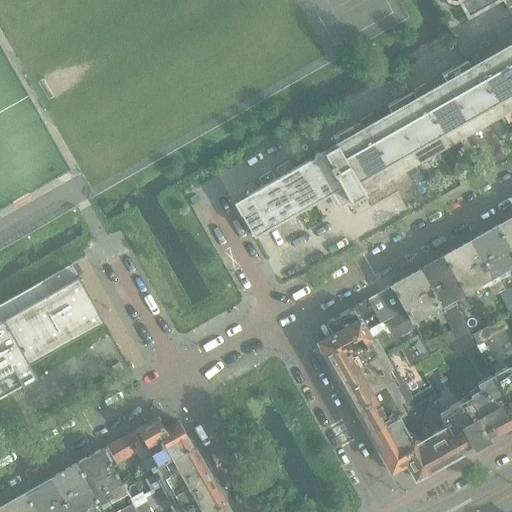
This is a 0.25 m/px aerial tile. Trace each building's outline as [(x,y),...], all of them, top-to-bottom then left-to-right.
[(511,0),(445,0),(446,1),(454,4),(458,2),(467,19),(500,0),(501,0),(507,9),(511,6),(511,0)] [(511,45),(471,68),(324,151),(233,202),(238,210),(252,235),(253,237),(331,193),(339,207),(349,201),(350,203),(390,180),(511,110),(511,45)] [(511,253),(511,217),(497,226),(511,253)] [(496,276),(511,267),(511,253),(497,226),(444,256),(465,294),(483,284),(488,289),(493,297),(498,294),(509,313),(511,311),(511,288),(508,291),(506,288),(504,289),(496,276)] [(447,304),(465,294),(444,256),(392,285),(406,310),(413,323),(432,312),(436,319),(437,318),(441,326),(447,323),(457,340),(469,333),(456,309),(447,304)] [(0,398),(36,378),(29,365),(104,323),(78,277),(38,299),(31,287),(0,304),(0,398)] [(368,331),(363,322),(375,316),(380,324),(406,310),(392,285),(324,323),(331,335),(317,343),(324,356),(363,334),(368,331)] [(478,347),(508,330),(502,319),(472,336),(478,347)] [(431,354),(456,341),(449,329),(443,332),(444,333),(425,344),(431,354)] [(370,391),(389,380),(384,372),(389,369),(373,341),(369,344),(363,334),(324,356),(354,408),(374,397),(370,391)] [(474,345),(468,335),(452,345),(458,355),(474,345)] [(493,355),(487,345),(478,351),(484,360),(493,355)] [(511,424),(511,373),(511,374),(508,369),(479,385),(482,390),(469,397),(471,399),(465,403),(475,422),(482,418),(492,435),(511,424)] [(402,413),(396,402),(400,399),(389,380),(370,391),(374,397),(354,408),(390,472),(406,463),(415,441),(407,439),(395,416),(402,413)] [(414,479),(492,435),(482,418),(475,422),(465,403),(450,411),(451,412),(441,418),(446,426),(420,440),(421,441),(418,442),(415,441),(406,463),(414,479)] [(192,447),(178,422),(166,429),(166,431),(162,430),(163,427),(157,418),(133,432),(154,468),(155,469),(192,447)] [(419,428),(416,422),(409,427),(412,432),(419,428)] [(154,468),(133,432),(117,440),(127,459),(137,454),(147,472),(154,468)] [(127,459),(117,440),(102,449),(113,468),(127,459)] [(207,511),(223,503),(208,475),(192,447),(155,469),(171,496),(151,508),(147,502),(135,509),(136,511),(158,511),(162,510),(163,511),(169,507),(171,511),(207,511)] [(126,490),(113,468),(102,449),(75,464),(96,502),(98,505),(126,490)] [(34,511),(77,511),(93,503),(96,502),(75,464),(23,493),(34,511)] [(34,511),(23,493),(0,506),(0,511),(34,511)] [(228,511),(223,503),(207,511),(228,511)]
